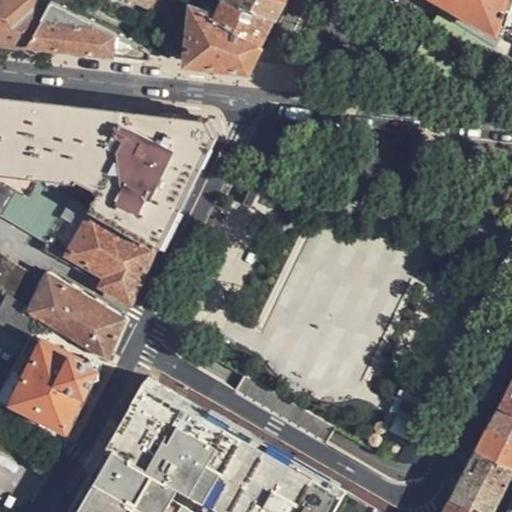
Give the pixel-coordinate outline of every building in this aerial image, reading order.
[(0,0),(0,40),(25,43),(41,16),(28,12),(31,0),(0,0)] [(25,43),(148,57),(149,49),(95,21),(66,7),(50,0),(41,16),(25,43)] [(170,0),(152,0),(149,7),(145,15),(152,19),(157,9),(164,13),(170,0)] [(233,0),(220,0),(214,14),(260,42),(274,15),(233,0)] [(233,0),(274,15),(281,0),(233,0)] [(511,0),(445,0),(446,1),(502,34),(511,3),(511,0)] [(496,45),(502,34),(446,1),(440,11),(496,45)] [(511,3),(502,34),(511,39),(511,3)] [(214,14),(195,6),(190,5),(184,61),(247,69),(260,42),(214,14)] [(26,98),(0,95),(0,170),(2,170),(42,175),(74,194),(94,207),(159,245),(212,140),(201,118),(26,98)] [(42,175),(2,170),(0,173),(0,204),(51,236),(74,194),(42,175)] [(134,301),(157,247),(122,226),(93,209),(94,207),(74,194),(51,236),(44,249),(134,301)] [(20,267),(8,259),(0,271),(0,291),(5,294),(20,267)] [(32,310),(46,283),(20,267),(5,294),(7,296),(0,307),(0,321),(29,339),(42,316),(32,310)] [(116,342),(127,317),(51,273),(46,283),(32,310),(42,316),(54,323),(53,325),(63,331),(100,353),(109,358),(116,342)] [(100,353),(63,331),(59,340),(95,361),(100,353)] [(67,441),(72,432),(68,430),(97,367),(47,342),(13,410),(67,441)] [(123,362),(93,422),(119,437),(131,416),(129,414),(136,401),(135,399),(149,377),(123,362)] [(0,392),(11,373),(0,366),(0,392)] [(261,511),(292,460),(149,377),(135,399),(136,401),(129,414),(131,416),(119,437),(249,511),(261,511)] [(511,385),(503,403),(511,407),(511,385)] [(511,407),(503,403),(491,425),(511,434),(511,407)] [(411,438),(416,420),(395,414),(391,432),(411,438)] [(511,434),(491,425),(479,449),(511,465),(511,434)] [(301,465),(292,460),(261,511),(249,511),(119,437),(96,477),(100,479),(80,511),(272,511),(282,495),(301,465)] [(511,465),(479,449),(466,472),(504,491),(511,475),(511,465)] [(335,511),(347,491),(301,465),(282,495),(272,511),(335,511)] [(466,472),(454,496),(488,511),(493,511),(504,491),(466,472)] [(488,511),(454,496),(445,511),(488,511)]
